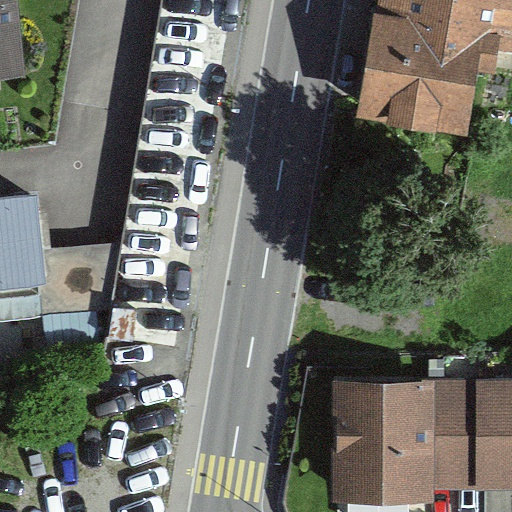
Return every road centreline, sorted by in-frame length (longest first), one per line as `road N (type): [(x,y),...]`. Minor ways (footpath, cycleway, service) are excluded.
road 1 (primary): [(310,0),(225,511)]
road 2 (residential): [(128,0),(96,172)]
